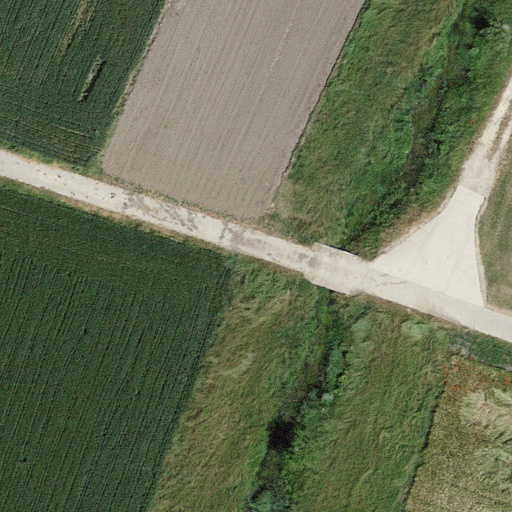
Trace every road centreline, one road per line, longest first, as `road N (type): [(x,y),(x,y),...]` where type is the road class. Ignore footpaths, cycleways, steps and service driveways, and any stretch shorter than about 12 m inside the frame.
road 1 (track): [(0,162),(511,330)]
road 2 (track): [(511,107),(418,298)]
